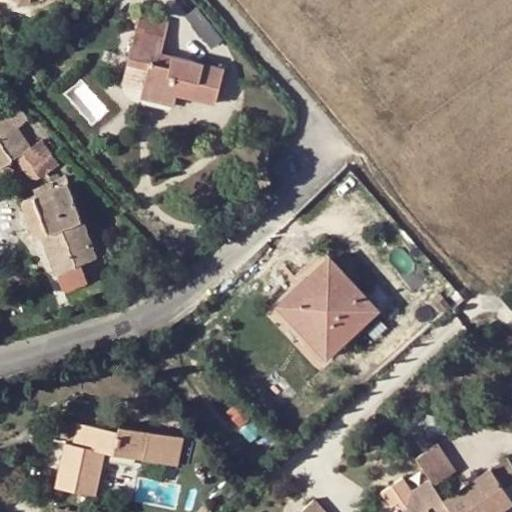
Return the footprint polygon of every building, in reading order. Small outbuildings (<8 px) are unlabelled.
[(175,96),(214,106),(224,67),(171,55),(168,66),(157,63),(160,51),(168,22),(137,13),(123,65),(145,72),(140,90),(138,98),(173,107),(175,96)] [(168,66),(171,55),(160,51),(157,63),(168,66)] [(145,72),(123,65),(118,84),(140,90),(145,72)] [(28,111),(11,93),(0,102),(0,110),(11,125),(28,111)] [(14,153),(26,143),(11,125),(0,110),(0,161),(1,163),(14,153)] [(14,153),(27,169),(37,173),(45,166),(26,143),(14,153)] [(90,253),(64,180),(15,197),(29,238),(37,236),(48,267),(78,257),(90,253)] [(328,255),(276,301),(324,354),(376,309),(328,255)] [(78,257),(48,267),(54,284),(85,274),(78,257)] [(104,450),(140,456),(179,464),(184,437),(145,429),(116,424),(115,429),(80,424),(78,444),(62,442),(55,486),(97,494),(104,450)] [(435,449),(413,464),(429,487),(431,490),(452,477),(435,449)] [(511,474),(504,463),(488,474),(500,493),(511,485),(511,474)] [(488,474),(487,473),(440,504),(444,511),(502,511),(510,507),(500,493),(488,474)] [(431,490),(429,487),(398,507),(401,511),(444,511),(440,504),(431,490)] [(196,511),(207,511),(211,509),(205,503),(196,511)]
